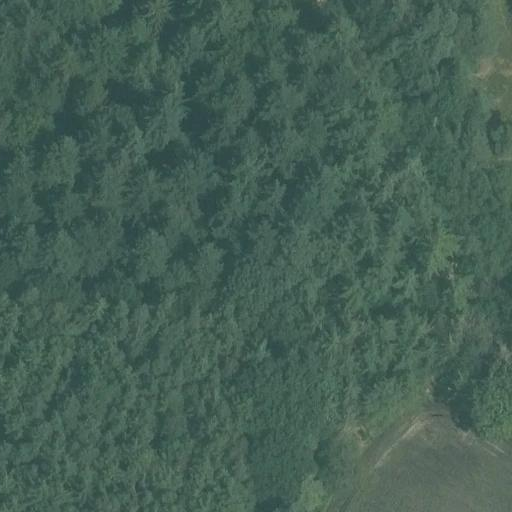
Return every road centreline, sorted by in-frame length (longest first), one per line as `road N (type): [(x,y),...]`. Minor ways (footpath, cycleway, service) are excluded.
road 1 (track): [(0,308),(481,334)]
road 2 (track): [(329,0),(481,334)]
